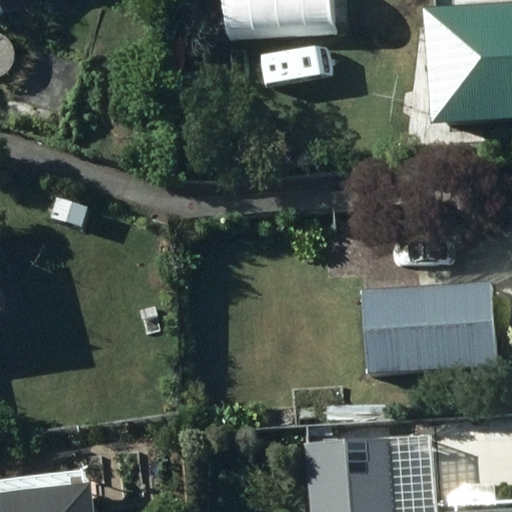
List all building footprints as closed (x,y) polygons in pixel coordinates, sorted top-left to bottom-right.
[(0,0),(0,20),(9,28),(22,14),(14,8),(21,0),(0,0)] [(226,0),(227,40),(343,39),(342,0),(226,0)] [(511,19),(456,23),(462,136),(511,133),(511,19)] [(261,158),(233,160),(235,183),(262,181),(261,158)] [(60,222),(94,233),(100,212),(67,202),(60,222)] [(0,280),(0,338),(13,336),(0,280)] [(504,291),(376,297),(380,377),(508,370),(504,291)] [(303,406),(273,408),(275,432),(305,430),(303,406)] [(0,511),(126,511),(125,498),(110,499),(108,480),(0,489),(0,511)]
